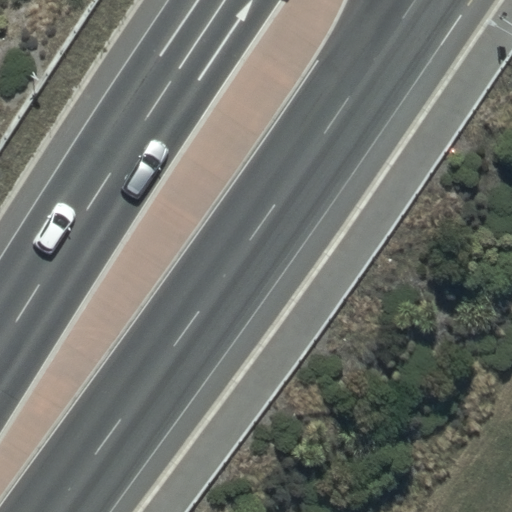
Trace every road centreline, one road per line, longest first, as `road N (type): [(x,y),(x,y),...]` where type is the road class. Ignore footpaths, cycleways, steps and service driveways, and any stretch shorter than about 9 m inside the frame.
road 1 (secondary): [(408,0),(54,511)]
road 2 (secondary): [(0,351),(227,0)]
